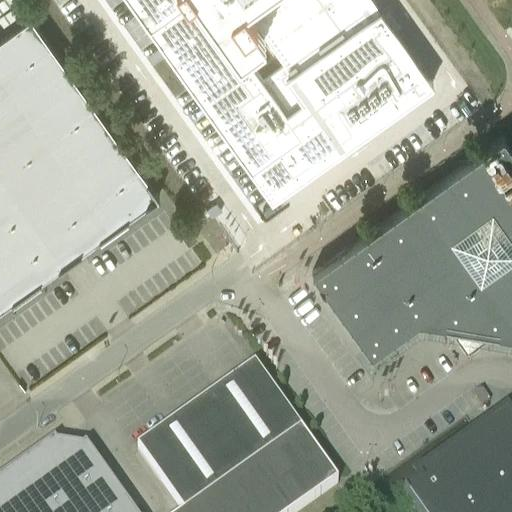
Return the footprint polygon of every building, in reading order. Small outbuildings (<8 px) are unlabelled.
[(180,0),(148,23),(251,167),(283,144),(286,148),(287,149),(289,150),(290,150),(292,150),(293,149),(294,148),(295,147),(296,146),(296,145),(296,143),(295,142),(292,137),(301,131),(286,110),(417,16),(406,0),(180,0)] [(0,307),(58,266),(59,266),(64,262),(74,254),(75,255),(80,251),(81,251),(80,250),(146,204),(158,196),(159,195),(147,178),(31,15),(0,37),(0,307)] [(493,331),(511,334),(511,146),(503,134),(312,270),(371,353),(418,319),(447,324),(466,351),(493,331)] [(215,202),(206,209),(211,217),(221,210),(215,202)] [(184,220),(175,227),(187,244),(197,237),(184,220)] [(172,427),(136,452),(178,511),(299,511),(337,485),(300,434),(254,368),(253,369),(238,380),(234,382),(221,391),(219,393),(187,416),(185,417),(172,427)] [(419,485),(402,497),(402,498),(412,511),(511,511),(511,443),(509,440),(493,439),(422,490),(419,485)] [(0,511),(130,511),(89,454),(83,458),(52,453),(48,447),(23,465),(27,471),(0,490),(0,511)]
